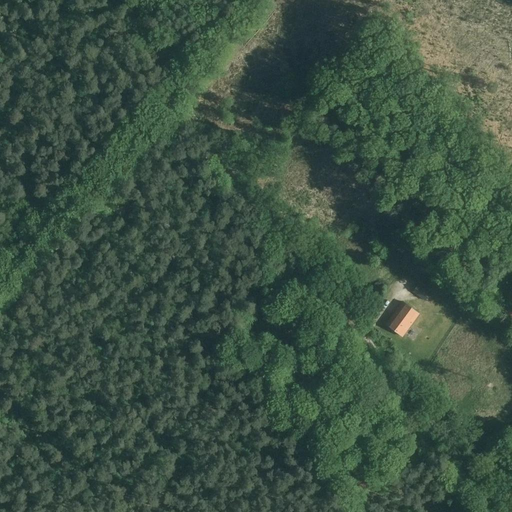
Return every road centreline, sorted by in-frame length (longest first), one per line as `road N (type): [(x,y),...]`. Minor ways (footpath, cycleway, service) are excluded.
road 1 (track): [(174,92),(503,511)]
road 2 (track): [(0,279),(256,0)]
